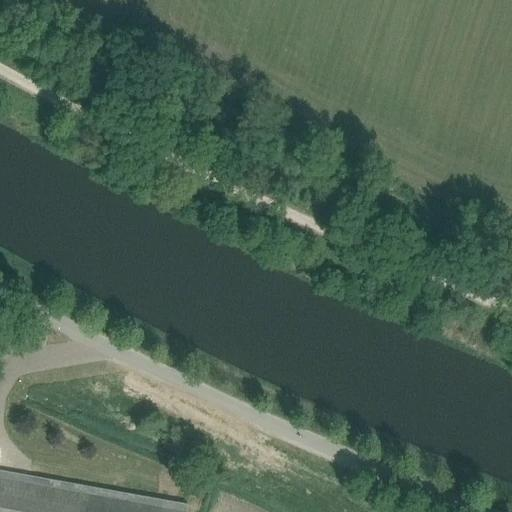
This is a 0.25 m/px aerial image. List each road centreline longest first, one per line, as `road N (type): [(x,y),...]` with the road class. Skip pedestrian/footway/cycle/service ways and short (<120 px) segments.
road 1 (track): [(0,67),(142,145),(511,305)]
road 2 (unclassified): [(479,511),(384,475),(0,279)]
